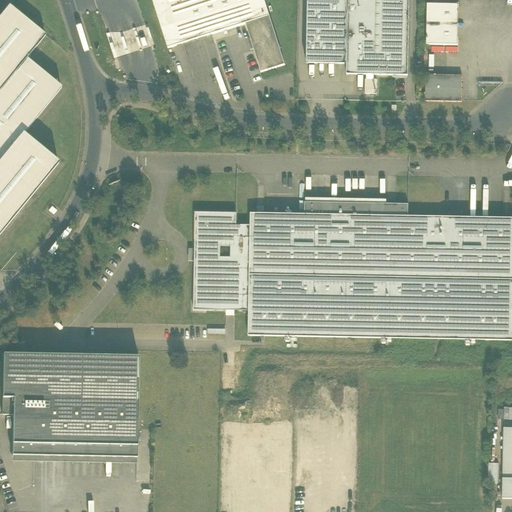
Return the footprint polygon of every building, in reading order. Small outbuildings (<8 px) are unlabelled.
[(152,0),(168,49),(240,26),(238,20),(247,17),(268,11),(264,0),(152,0)] [(307,0),(306,64),(347,65),(347,0),(307,0)] [(347,0),(347,75),(407,76),(408,0),(347,0)] [(426,46),(458,46),(459,5),(427,5),(426,46)] [(0,234),(58,163),(23,134),(61,88),(26,59),(45,36),(8,6),(0,15),(0,234)] [(268,11),(247,17),(249,23),(269,16),(268,11)] [(285,66),(269,16),(249,23),(245,24),(261,73),(285,66)] [(245,24),(249,23),(247,17),(238,20),(240,26),(245,24)] [(148,24),(119,33),(125,55),(155,45),(148,24)] [(425,102),(461,103),(462,76),(425,76),(425,102)] [(408,217),(408,205),(386,204),(305,203),(304,203),(304,215),(408,217)] [(234,311),(248,311),(250,226),(236,226),(236,214),(195,213),(194,249),(194,250),(198,250),(197,261),(194,261),(194,262),(193,310),(226,311),(226,314),(234,314),(234,311)] [(511,218),(450,217),(442,217),(408,217),(304,215),(250,214),(250,226),(248,311),(248,336),(511,340),(511,218)] [(188,262),(194,262),(194,261),(197,261),(198,250),(194,250),(194,249),(189,249),(188,262)] [(13,416),(12,450),(24,451),(27,448),(26,444),(50,445),(54,445),(136,446),(138,357),(3,354),(2,415),(13,416)] [(511,428),(503,429),(503,479),(502,499),(511,499),(511,428)] [(237,477),(236,500),(276,501),(278,441),(229,440),(228,476),(237,477)] [(136,458),(136,446),(54,445),(50,445),(26,444),(27,448),(24,451),(12,450),(12,456),(136,458)] [(136,458),(12,456),(12,462),(136,464),(136,458)] [(309,472),(308,511),(333,511),(334,472),(309,472)]
